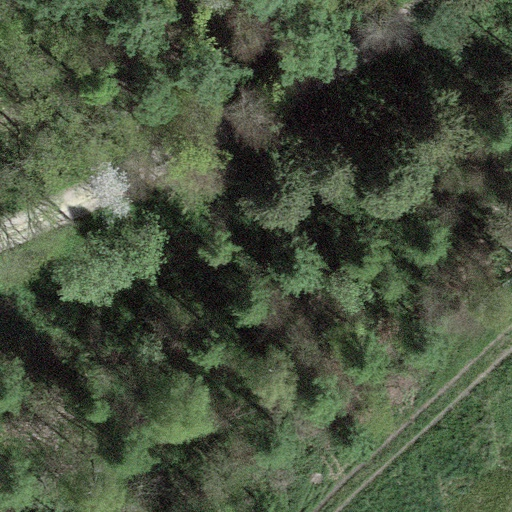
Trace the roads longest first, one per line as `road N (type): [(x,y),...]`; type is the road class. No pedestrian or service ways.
road 1 (track): [(0,243),(442,0)]
road 2 (track): [(362,511),(511,368)]
